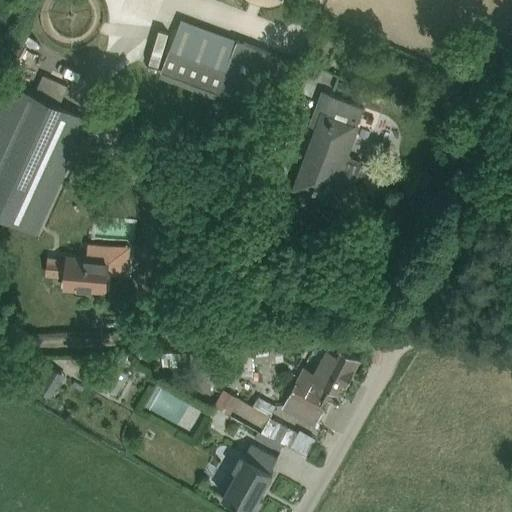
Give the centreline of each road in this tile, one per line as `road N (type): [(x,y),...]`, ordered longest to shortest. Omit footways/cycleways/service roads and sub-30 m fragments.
road 1 (track): [(0,344),(334,331),(405,341)]
road 2 (unclassified): [(303,511),(405,341),(511,344)]
